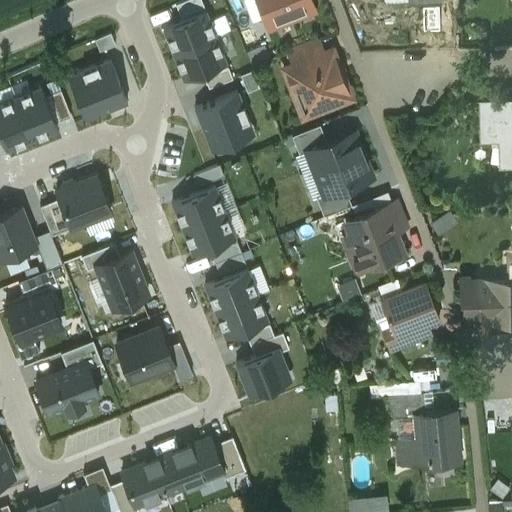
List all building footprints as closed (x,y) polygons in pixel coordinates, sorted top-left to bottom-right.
[(201,0),(178,0),(175,1),(179,13),(203,4),(201,0)] [(241,0),(225,0),(234,21),(247,16),(241,0)] [(311,0),(256,0),(267,27),(315,9),(311,0)] [(215,34),(205,8),(162,25),(172,51),(215,34)] [(226,60),(215,34),(172,51),(183,78),(226,60)] [(319,38),(285,51),(291,65),(325,52),(319,38)] [(291,65),(285,68),(293,90),(302,87),(309,106),(328,98),(331,104),(349,96),(352,91),(349,85),(344,83),(331,50),(291,65)] [(71,75),(87,116),(125,101),(109,60),(71,75)] [(227,64),(204,74),(208,86),(232,76),(227,64)] [(41,84),(15,94),(32,138),(58,127),(41,84)] [(237,89),(194,106),(210,147),(254,130),(237,89)] [(15,94),(0,99),(0,132),(6,148),(32,138),(15,94)] [(511,101),(482,102),(483,139),(511,139),(511,165),(511,101)] [(366,159),(355,132),(305,152),(316,178),(366,159)] [(376,186),(366,159),(316,178),(326,205),(376,186)] [(219,162),(193,172),(198,184),(223,174),(219,162)] [(59,196),(70,226),(111,210),(96,170),(55,185),(59,196)] [(224,210),(214,184),(170,202),(180,227),(224,210)] [(52,232),(70,226),(59,196),(41,203),(52,232)] [(405,226),(395,200),(384,204),(394,230),(405,226)] [(34,234),(22,201),(0,209),(0,257),(36,244),(38,243),(34,234)] [(384,204),(345,219),(356,248),(355,249),(352,256),(355,264),(362,267),(402,252),(394,230),(384,204)] [(234,235),(224,210),(180,227),(191,252),(234,235)] [(34,234),(38,243),(36,244),(46,267),(62,261),(50,228),(34,234)] [(237,239),(211,250),(219,272),(246,261),(237,239)] [(114,241),(81,254),(86,265),(94,262),(119,253),(114,241)] [(151,293),(133,247),(119,253),(94,262),(112,308),(151,293)] [(246,267),(204,285),(214,309),(256,292),(246,267)] [(342,283),(346,296),(361,291),(357,278),(342,283)] [(511,280),(482,281),(482,284),(483,316),(483,317),(511,316),(511,280)] [(46,282),(2,300),(20,342),(64,325),(46,282)] [(423,282),(382,298),(401,346),(431,334),(426,322),(437,318),(423,282)] [(482,284),(468,284),(469,317),(483,316),(482,284)] [(256,292),(214,309),(224,334),(267,317),(256,292)] [(269,322),(245,331),(250,343),(273,334),(269,322)] [(159,326),(116,342),(131,381),(174,365),(166,344),(159,326)] [(273,334),(250,343),(255,355),(279,346),(281,349),(288,346),(282,331),(273,334)] [(179,339),(166,344),(174,365),(179,377),(191,373),(179,339)] [(255,355),(235,363),(247,395),(292,378),(281,349),(279,346),(255,355)] [(86,357),(32,377),(46,414),(64,407),(65,411),(86,403),(85,399),(100,393),(86,357)] [(423,391),(384,395),(387,418),(416,415),(416,413),(425,412),(423,391)] [(425,412),(416,413),(416,415),(418,437),(406,438),(409,466),(432,463),(431,457),(448,456),(446,437),(456,436),(453,410),(425,412)] [(215,431),(167,450),(183,491),(231,472),(219,441),(215,431)] [(232,436),(219,441),(231,472),(245,467),(232,436)] [(7,450),(0,453),(0,480),(17,474),(7,450)] [(167,450),(121,468),(125,479),(137,509),(183,491),(167,450)] [(125,479),(111,484),(122,511),(130,511),(137,509),(125,479)] [(105,511),(95,486),(40,507),(42,511),(105,511)] [(111,487),(100,491),(108,511),(119,507),(111,487)]
